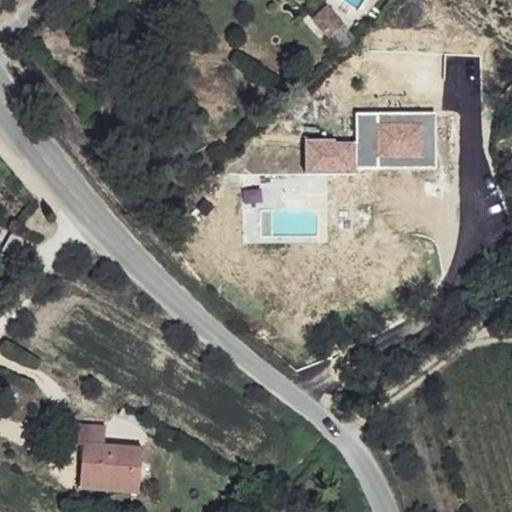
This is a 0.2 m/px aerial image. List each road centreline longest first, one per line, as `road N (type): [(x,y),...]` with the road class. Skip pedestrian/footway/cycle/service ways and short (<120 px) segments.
road 1 (tertiary): [(394,511),(385,466),(130,242),(0,101)]
road 2 (unknown): [(74,183),(0,319)]
road 3 (unknown): [(342,430),(464,345)]
